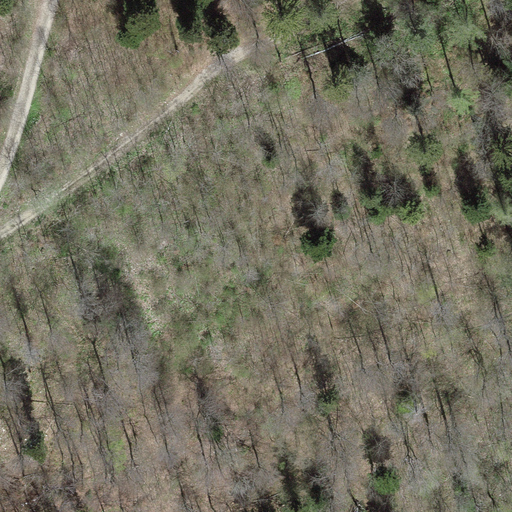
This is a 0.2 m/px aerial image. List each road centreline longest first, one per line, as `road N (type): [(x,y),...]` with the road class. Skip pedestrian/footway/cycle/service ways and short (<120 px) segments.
road 1 (track): [(0,234),(235,60),(340,0)]
road 2 (track): [(0,171),(48,0)]
